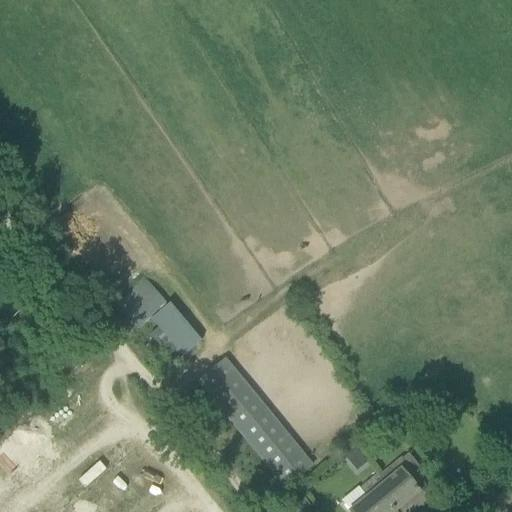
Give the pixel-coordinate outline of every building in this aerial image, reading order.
[(129,297),(143,317),(162,304),(148,284),(129,297)] [(182,358),(200,343),(168,305),(150,320),(182,358)] [(309,468),(225,360),(196,383),(281,490),(297,478),(309,468)] [(348,511),(398,511),(407,505),(412,511),(413,511),(431,499),(413,475),(420,470),(408,455),(380,476),(375,477),(359,490),(365,498),(348,511)] [(284,505),(283,511),(305,511),(306,507),(300,500),(291,499),(284,505)]
